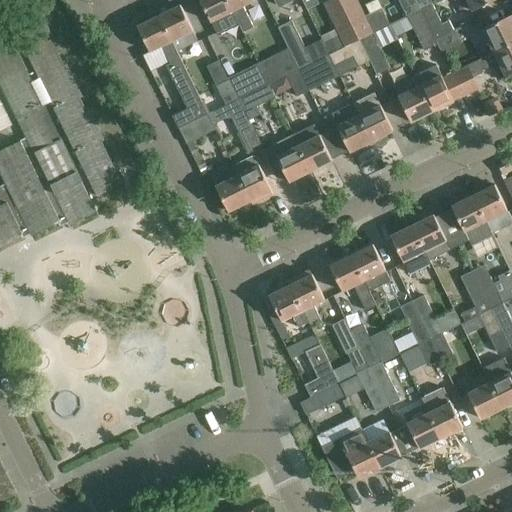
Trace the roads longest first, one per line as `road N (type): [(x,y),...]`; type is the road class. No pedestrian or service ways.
road 1 (unclassified): [(229,270),(511,130)]
road 2 (residential): [(102,4),(229,270)]
road 3 (unclassified): [(91,511),(262,427)]
road 4 (unclassified): [(262,427),(229,270)]
